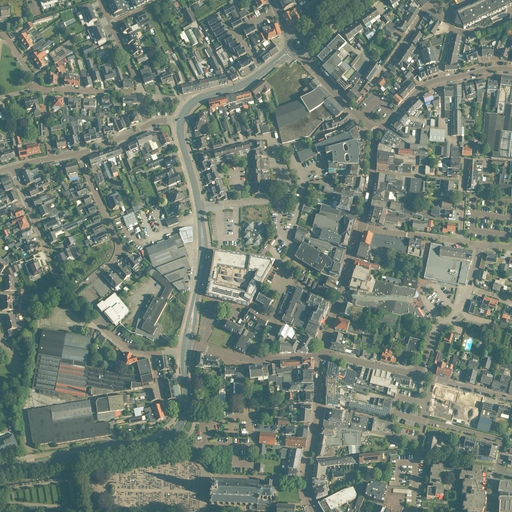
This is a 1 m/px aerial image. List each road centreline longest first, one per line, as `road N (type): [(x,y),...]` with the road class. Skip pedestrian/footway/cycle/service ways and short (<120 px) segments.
road 1 (secondary): [(2,469),(168,438),(185,411),(186,347)]
road 2 (residential): [(223,147),(275,137),(288,189),(282,202),(198,206)]
road 3 (residential): [(70,293),(112,262),(118,245),(77,154)]
road 4 (residential): [(312,511),(304,481),(323,357)]
road 5 (residential): [(11,167),(70,293)]
road 6 (residential): [(359,226),(323,357)]
road 7 (residential): [(431,4),(353,111)]
